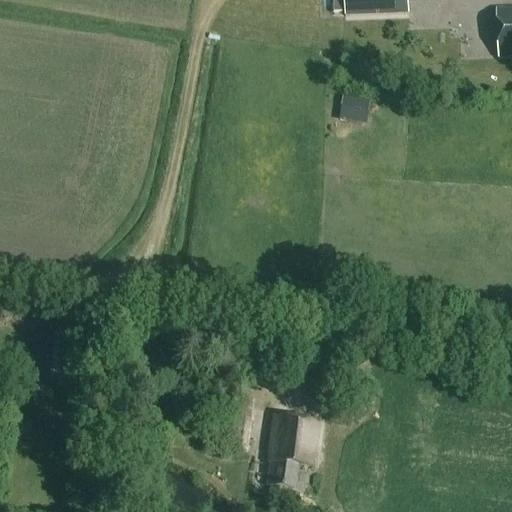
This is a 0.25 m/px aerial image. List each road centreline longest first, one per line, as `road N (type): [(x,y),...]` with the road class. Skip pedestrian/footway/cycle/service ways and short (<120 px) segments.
road 1 (track): [(321,320),(0,276)]
road 2 (track): [(107,290),(163,217),(199,40),(217,0)]
road 3 (track): [(511,347),(321,320),(299,377)]
